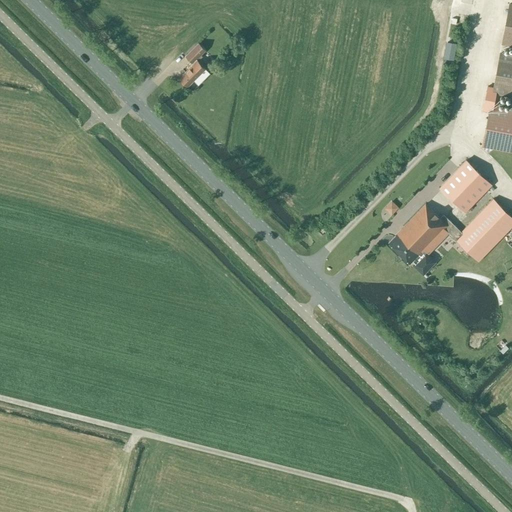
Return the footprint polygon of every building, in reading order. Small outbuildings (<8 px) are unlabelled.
[(511,4),(510,4),(502,44),(511,45),(511,4)] [(204,50),(198,44),(186,57),(192,63),(204,50)] [(488,86),(483,111),(488,112),(482,146),(511,151),(511,109),(496,107),(498,94),(511,96),(511,55),(500,53),(494,83),(489,82),(488,86)] [(204,69),(197,61),(180,79),(187,86),(193,80),(194,81),(200,74),(199,73),(204,69)] [(492,184),(466,160),(440,187),(465,212),(492,184)] [(511,226),(511,216),(493,199),(461,231),(443,214),(440,218),(425,204),(401,229),(402,231),(397,237),(395,235),(388,242),(410,263),(412,261),(415,264),(415,265),(427,277),(428,276),(424,272),(433,262),(425,254),(422,252),(444,228),(478,261),(511,226)] [(390,202),(383,208),(391,216),(397,209),(390,202)]
